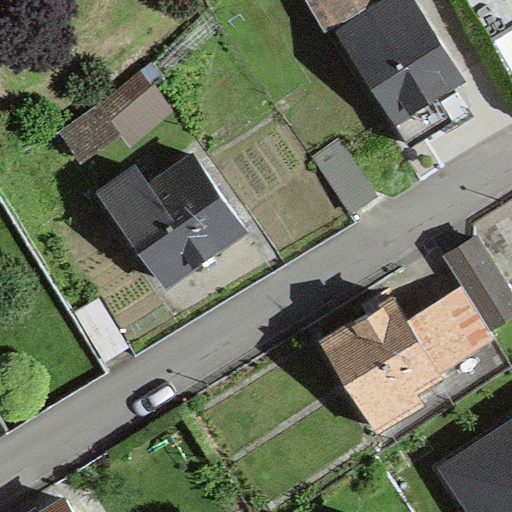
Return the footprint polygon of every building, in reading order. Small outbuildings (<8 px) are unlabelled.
[(311,0),(326,22),(360,2),(358,0),(311,0)] [(388,0),(347,26),(394,110),(439,84),(464,69),(421,0),(388,0)] [(104,99),(123,127),(166,96),(146,66),(104,99)] [(439,84),(394,110),(410,139),(454,111),(439,84)] [(83,156),(123,127),(104,99),(65,129),(83,156)] [(155,179),(116,207),(166,277),(242,223),(194,150),(155,179)] [(108,195),(116,207),(155,179),(145,167),(108,195)] [(511,283),(482,233),(452,251),(469,279),(485,306),(511,289),(511,283)] [(446,361),(499,330),(485,306),(469,279),(413,312),(446,361)] [(446,364),(446,361),(413,312),(399,290),(331,334),(384,420),(429,392),(420,379),(446,364)] [(78,311),(108,357),(131,341),(104,294),(78,311)] [(511,511),(511,415),(438,465),(468,511),(511,511)] [(111,506),(114,511),(155,511),(140,487),(111,506)] [(42,511),(80,511),(70,495),(42,511)]
